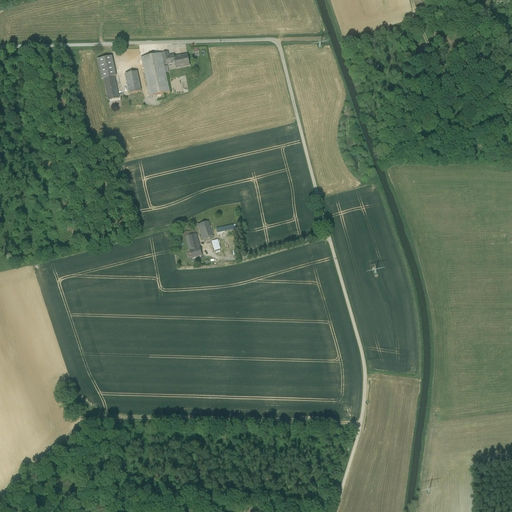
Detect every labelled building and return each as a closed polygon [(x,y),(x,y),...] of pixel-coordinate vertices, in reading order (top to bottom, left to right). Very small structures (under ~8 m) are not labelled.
[(142,58),(150,97),(170,93),(166,74),(165,68),(164,66),(163,60),(162,54),(142,58)] [(163,60),(164,66),(175,63),(176,66),(179,65),(180,68),(190,66),(187,55),(178,57),(178,56),(174,57),(174,55),(169,56),(170,59),(163,60)] [(103,79),(107,96),(118,94),(114,77),(116,76),(112,57),(99,60),(97,60),(101,79),(103,79)] [(137,72),(125,74),(129,94),(141,92),(137,72)] [(208,222),(198,225),(202,239),(213,236),(208,222)] [(235,231),(238,230),(237,225),(216,229),(216,230),(217,233),(235,230),(235,231)] [(192,249),(199,247),(197,239),(196,239),(194,231),(185,234),(186,237),(188,247),(191,246),(192,249)] [(214,251),(220,249),(218,242),(217,243),(216,241),(212,242),(214,251)] [(188,247),(192,259),(202,256),(199,247),(192,249),(191,246),(188,247)]
